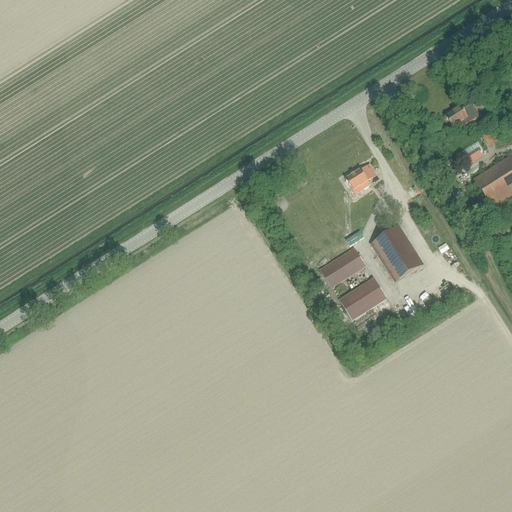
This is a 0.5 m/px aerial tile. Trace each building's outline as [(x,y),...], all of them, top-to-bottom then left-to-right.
[(452,128),(460,124),(464,129),(481,118),(471,103),(462,109),(461,108),(445,117),(452,128)] [(483,134),(487,146),(495,143),(491,132),(483,134)] [(511,158),(511,157),(474,181),(491,209),(511,196),(511,158)] [(368,182),(373,179),(366,168),(361,171),(345,181),(352,192),(359,187),(362,192),(371,187),(368,182)] [(451,214),(457,210),(450,201),(444,205),(451,214)] [(399,228),(373,245),(396,283),(423,266),(399,228)] [(443,243),(437,249),(441,254),(447,248),(443,243)] [(331,290),(366,268),(354,249),(319,271),(331,290)] [(358,332),(392,311),(373,280),(339,302),(358,332)]
